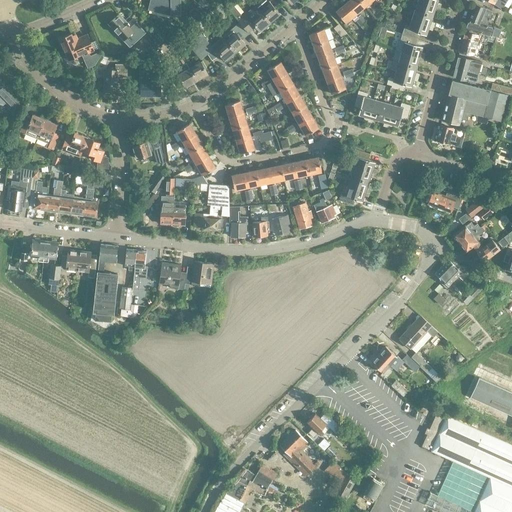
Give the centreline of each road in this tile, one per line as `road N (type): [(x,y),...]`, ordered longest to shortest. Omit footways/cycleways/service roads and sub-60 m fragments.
road 1 (unclassified): [(203,511),(224,479),(403,299),(434,242)]
road 2 (residential): [(191,105),(224,160),(317,146),(329,119),(294,25)]
road 3 (unclassified): [(117,239),(249,252),(376,220)]
road 4 (track): [(194,447),(0,279)]
road 5 (residential): [(417,150),(465,0)]
road 6 (residential): [(120,118),(58,93),(10,36)]
road 7 (residential): [(191,105),(294,25)]
road 8 (residential): [(117,239),(120,118)]
